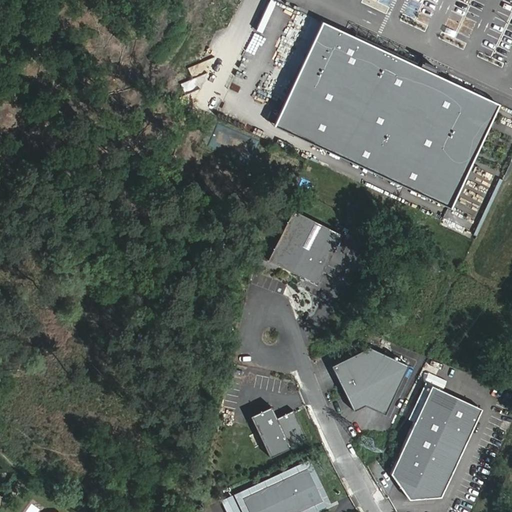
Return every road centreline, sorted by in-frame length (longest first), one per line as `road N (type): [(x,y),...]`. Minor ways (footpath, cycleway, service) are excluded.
road 1 (residential): [(270,336),(303,368),(375,511)]
road 2 (track): [(113,511),(0,427)]
